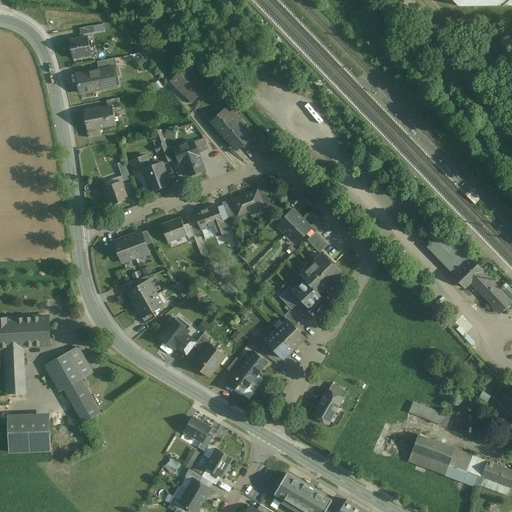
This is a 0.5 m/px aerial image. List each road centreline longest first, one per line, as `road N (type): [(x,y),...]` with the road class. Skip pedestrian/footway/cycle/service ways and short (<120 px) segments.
road 1 (residential): [(77,236),(282,159),(366,243),(369,264),(268,437)]
road 2 (tertiary): [(77,236),(93,303),(111,335),(268,437)]
road 3 (tertiary): [(0,19),(25,28),(44,56),(77,236)]
road 4 (residential): [(409,0),(450,65),(511,135)]
road 5 (tertiary): [(268,437),(398,511)]
